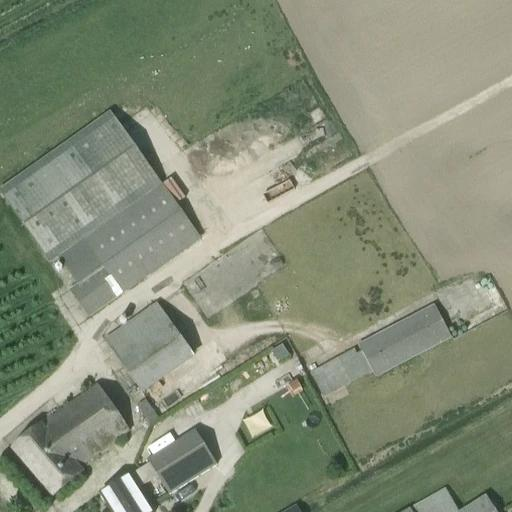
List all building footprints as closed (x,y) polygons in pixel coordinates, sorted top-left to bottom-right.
[(112,116),(35,170),(0,194),(49,266),(59,259),(77,285),(69,291),(88,319),(172,260),(200,242),(112,116)] [(141,393),(193,356),(157,306),(106,343),(141,393)] [(451,339),(450,338),(434,307),(359,347),(362,353),(356,357),(354,352),(311,375),(324,399),(372,373),(375,379),(451,339)] [(97,389),(42,428),(41,427),(11,451),(53,500),(82,476),(78,471),(129,433),(97,389)] [(158,420),(146,403),(137,410),(149,427),(158,420)] [(130,477),(101,495),(112,511),(152,511),(139,491),(155,481),(156,482),(159,480),(170,497),(171,496),(217,467),(218,467),(197,433),(149,462),(151,464),(150,464),(151,466),(131,478),(130,477)] [(457,511),(446,492),(410,511),(457,511)] [(496,511),(488,499),(467,511),(496,511)]
